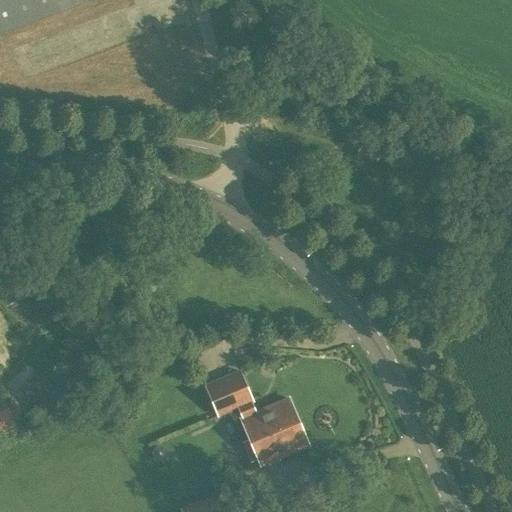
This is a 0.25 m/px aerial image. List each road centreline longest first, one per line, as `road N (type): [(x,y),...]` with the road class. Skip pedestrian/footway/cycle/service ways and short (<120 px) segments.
road 1 (secondary): [(454,511),(374,339),(322,283),(213,203)]
road 2 (secondary): [(213,203),(74,169),(0,163)]
road 3 (unclassified): [(213,203),(233,137),(196,0)]
